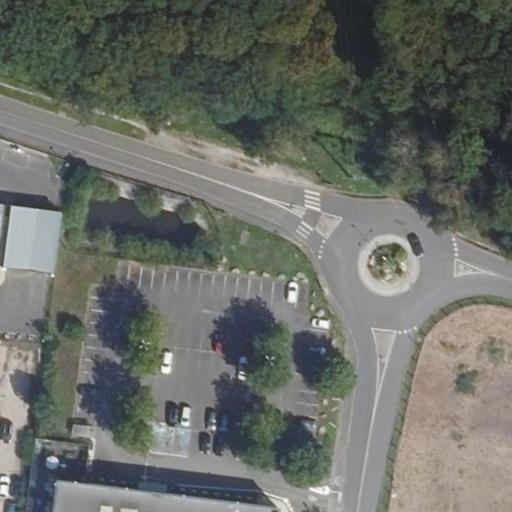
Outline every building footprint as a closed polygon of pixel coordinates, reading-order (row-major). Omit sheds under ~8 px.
[(0,204),(0,268),(18,271),(39,273),(51,275),(60,211),(47,210),(25,207),(0,204)] [(94,439),(95,428),(76,426),(75,437),(94,439)] [(82,511),(86,483),(52,479),(47,511),(82,511)] [(164,492),(165,483),(143,481),(136,480),(135,489),(164,492)] [(275,511),(276,506),(164,492),(135,489),(86,483),(82,511),(275,511)]
